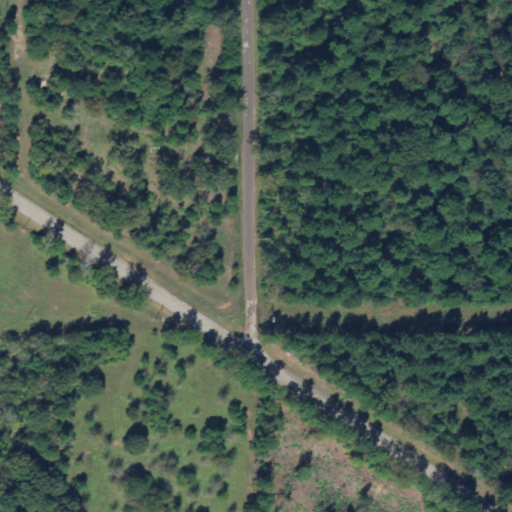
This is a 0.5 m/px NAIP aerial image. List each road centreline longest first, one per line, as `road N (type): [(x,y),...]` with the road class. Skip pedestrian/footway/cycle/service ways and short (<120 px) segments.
road 1 (tertiary): [(490,511),(0,190)]
road 2 (residential): [(249,0),(253,358)]
